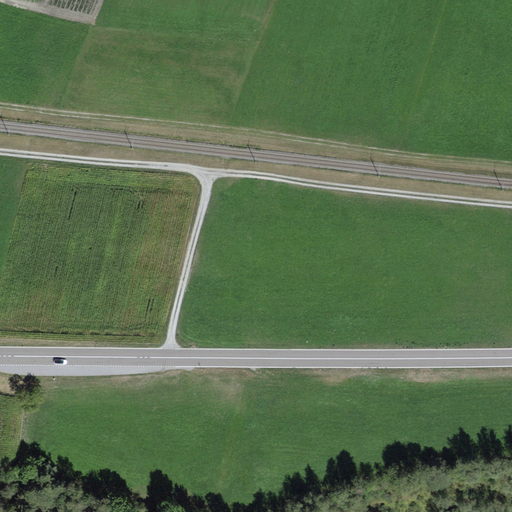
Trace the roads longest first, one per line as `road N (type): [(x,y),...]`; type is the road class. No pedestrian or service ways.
road 1 (track): [(0,105),(511,166)]
road 2 (track): [(0,150),(511,205)]
road 3 (secondary): [(0,356),(511,358)]
road 4 (track): [(201,171),(206,190),(163,359)]
